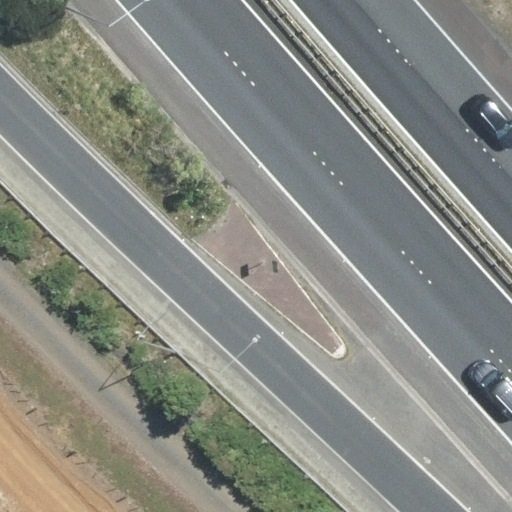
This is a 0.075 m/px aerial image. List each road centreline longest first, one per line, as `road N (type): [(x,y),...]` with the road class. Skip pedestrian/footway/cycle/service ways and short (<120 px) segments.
road 1 (motorway): [(426,511),(155,263),(0,106)]
road 2 (motorway): [(511,380),(167,0)]
road 3 (motorway): [(336,0),(511,195)]
